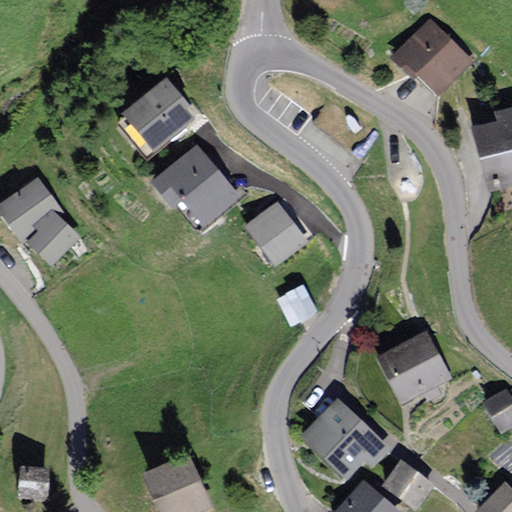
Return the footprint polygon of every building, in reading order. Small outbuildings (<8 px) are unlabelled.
[(472,66),(429,23),(391,63),(439,102),(472,66)] [(165,83),(117,127),(148,166),(193,132),(165,83)] [(498,128),(468,139),(487,198),(511,191),(511,112),(496,115),(498,128)] [(246,198),(196,148),(148,191),(201,238),(246,198)] [(39,179),(0,212),(0,222),(17,249),(51,273),(81,240),(53,219),(59,215),(39,179)] [(310,245),(280,207),(244,233),(275,272),(310,245)] [(302,291),(275,305),(290,334),(316,314),(302,291)] [(423,337),(379,357),(406,407),(448,379),(423,337)] [(511,398),(506,389),(484,404),(498,440),(511,432),(511,398)] [(339,403),(302,437),(346,485),(364,466),(372,473),(391,453),(339,403)] [(188,454),(143,470),(162,511),(208,511),(213,510),(188,454)] [(413,511),(432,492),(397,464),(380,488),(410,511),(413,511)] [(48,471),(21,469),(19,499),(45,501),(48,471)] [(395,511),(364,483),(340,511),(395,511)] [(511,511),(511,493),(507,488),(482,511),(511,511)]
